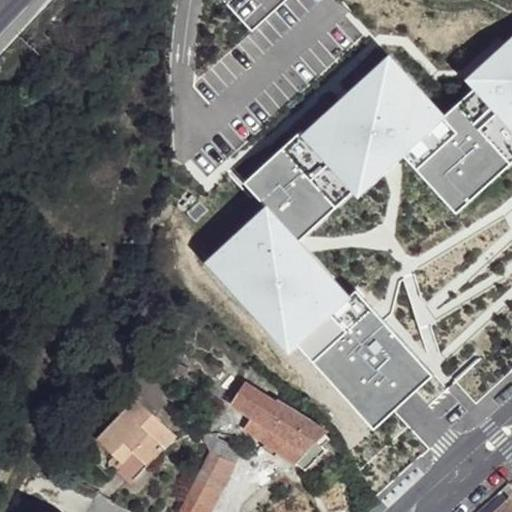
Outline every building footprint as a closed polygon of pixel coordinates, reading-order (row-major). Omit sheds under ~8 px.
[(422,370),(430,358),(355,279),(349,285),(306,238),(354,192),(359,197),(403,157),(454,213),(456,214),(511,163),(511,23),(463,65),(472,75),(454,91),(443,101),(390,43),(333,89),(312,109),(296,121),(242,170),(259,192),(232,218),(202,249),(290,352),(298,344),(372,414),(395,394),(422,370)] [(331,54),(334,36),(308,32),(305,50),(331,54)] [(244,382),(231,400),(267,426),(259,437),(294,461),(314,442),(324,432),(275,397),(273,400),(244,382)] [(135,395),(95,436),(112,451),(123,441),(129,448),(148,428),(157,436),(167,424),(135,395)] [(359,438),(381,460),(369,472),(387,491),(411,469),(391,449),(409,432),(388,411),(359,438)] [(167,424),(157,436),(164,441),(165,442),(175,431),(167,424)] [(207,450),(176,511),(210,511),(241,448),(202,427),(199,433),(202,441),(207,450)] [(148,428),(129,448),(147,462),(164,441),(157,436),(148,428)] [(314,442),(294,461),(304,467),(319,445),(314,442)] [(129,448),(114,465),(131,479),(147,462),(129,448)] [(0,480),(3,482),(13,461),(0,455),(0,480)] [(511,511),(511,504),(506,499),(493,511),(511,511)]
